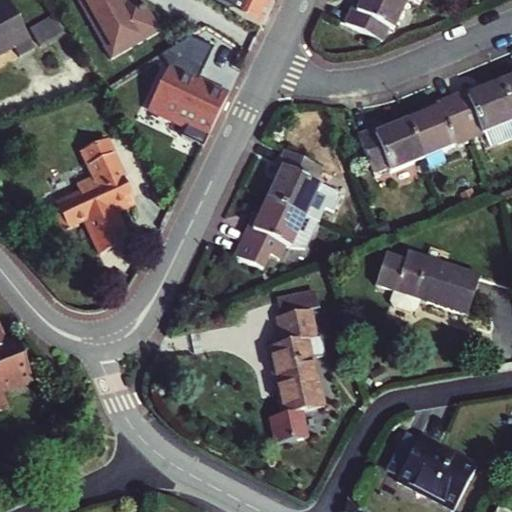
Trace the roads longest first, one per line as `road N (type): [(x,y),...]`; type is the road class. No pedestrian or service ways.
road 1 (residential): [(98,342),(126,333),(157,295),(268,64)]
road 2 (residential): [(268,64),(320,83),(366,79),(511,21)]
road 3 (residential): [(324,511),(390,404),(511,382)]
road 4 (residential): [(160,456),(131,427),(98,342)]
road 5 (residential): [(40,511),(160,456)]
road 6 (residential): [(0,272),(60,335),(98,342)]
